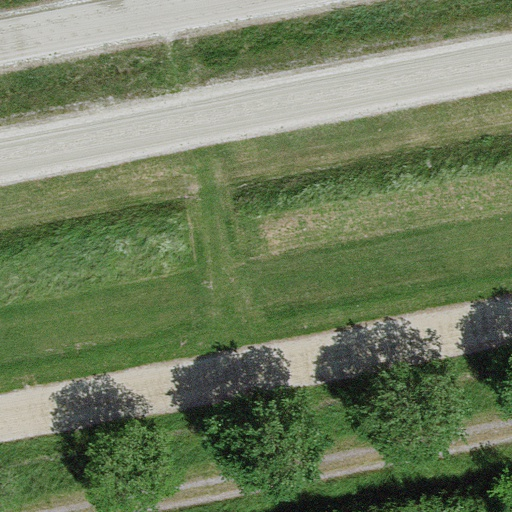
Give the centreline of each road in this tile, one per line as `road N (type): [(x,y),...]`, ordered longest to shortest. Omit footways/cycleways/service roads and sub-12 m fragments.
road 1 (track): [(0,416),(511,317)]
road 2 (track): [(511,57),(0,154)]
road 3 (track): [(511,428),(87,511)]
